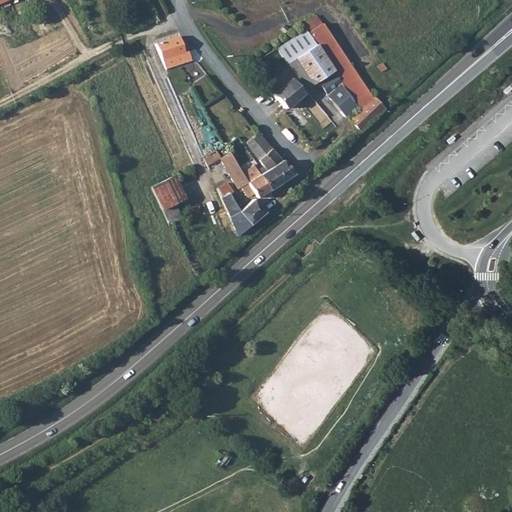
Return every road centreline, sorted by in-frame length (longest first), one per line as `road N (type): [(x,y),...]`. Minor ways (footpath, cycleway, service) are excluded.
road 1 (primary): [(0,456),(157,349),(469,69)]
road 2 (unclassified): [(329,511),(461,307),(485,294)]
road 3 (unclassified): [(176,0),(228,83),(304,170)]
road 4 (track): [(0,102),(62,66),(152,31)]
